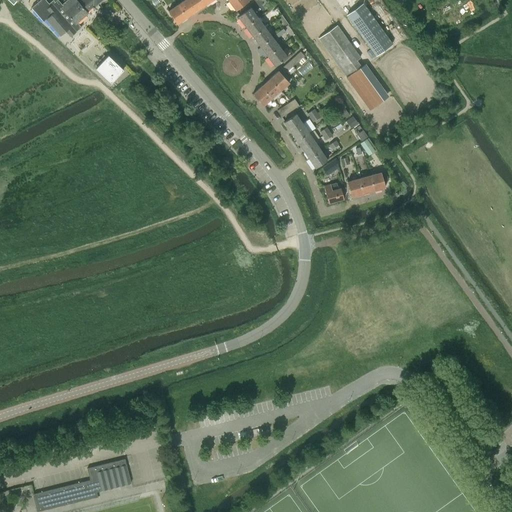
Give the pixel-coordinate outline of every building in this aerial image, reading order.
[(45,0),(39,0),(31,8),(43,22),(45,19),(59,36),(65,31),(70,37),(81,27),(77,22),(87,13),(86,12),(93,6),(94,6),(101,0),(67,0),(62,5),(57,0),(56,0),(54,2),(53,0),(52,0),(48,3),(45,0)] [(188,0),(184,0),(178,4),(186,17),(196,11),(188,0)] [(202,0),(188,0),(196,11),(206,4),(202,0)] [(229,0),(228,1),(236,10),(248,1),(247,0),(229,0)] [(375,56),(392,44),(363,3),(346,15),(375,56)] [(178,4),(168,11),(177,24),(186,17),(178,4)] [(244,26),(257,17),(250,7),(237,16),(244,26)] [(264,26),(258,17),(257,17),(244,26),(252,36),(264,26)] [(356,60),(360,58),(336,25),(318,38),(346,77),(345,77),(369,110),(388,96),(365,63),(361,66),(356,60)] [(271,36),(265,27),(264,26),(252,36),(259,45),(271,36)] [(279,46),(272,37),(271,36),(259,45),(266,55),(279,46)] [(287,57),(279,47),(279,46),(266,55),(274,66),(287,57)] [(300,51),(280,69),(284,74),(304,56),(300,51)] [(111,83),(123,70),(108,55),(95,68),(111,83)] [(280,90),(289,82),(279,71),(270,78),(280,90)] [(271,98),(280,90),(270,78),(261,86),(271,98)] [(262,106),(271,98),(261,86),(252,94),(262,106)] [(294,99),(288,103),(293,109),(299,105),(298,105),(294,99)] [(288,103),(282,107),(287,113),(293,109),(288,103)] [(282,107),(276,111),(281,117),(287,113),(282,107)] [(314,109),(308,113),(311,117),(317,113),(314,108),(314,109)] [(296,113),(283,121),(290,131),(302,123),(296,113)] [(317,113),(311,117),(313,121),(320,117),(317,113)] [(350,128),(353,127),(357,123),(352,116),(348,119),(345,121),(350,128)] [(302,123),(290,131),(296,140),(308,132),(302,123)] [(367,137),(364,133),(359,125),(354,129),(362,141),(367,137)] [(326,127),(320,131),(323,135),(329,131),(326,127)] [(329,131),(323,135),(326,140),(332,135),(329,131)] [(308,132),(296,140),(302,149),(314,141),(308,132)] [(368,155),(373,152),(374,151),(366,139),(360,143),(368,155)] [(328,145),(331,149),(338,144),(335,140),(328,145)] [(314,141),(302,149),(308,159),(321,151),(314,141)] [(355,158),(362,156),(360,146),(352,149),(355,158)] [(321,151),(308,159),(315,168),(327,160),(321,151)] [(342,165),(349,164),(347,157),(340,159),(342,165)] [(336,159),(322,168),(326,175),(338,167),(336,159)] [(369,175),(373,190),(385,187),(381,172),(369,175)] [(362,194),(373,190),(369,175),(358,178),(362,194)] [(351,197),(362,194),(358,178),(347,181),(351,197)] [(340,188),(337,189),(336,182),(330,184),(323,186),(328,203),(343,199),(340,188)] [(95,492),(130,483),(126,465),(123,465),(121,460),(87,468),(90,480),(33,494),(38,511),(97,496),(95,492)]
